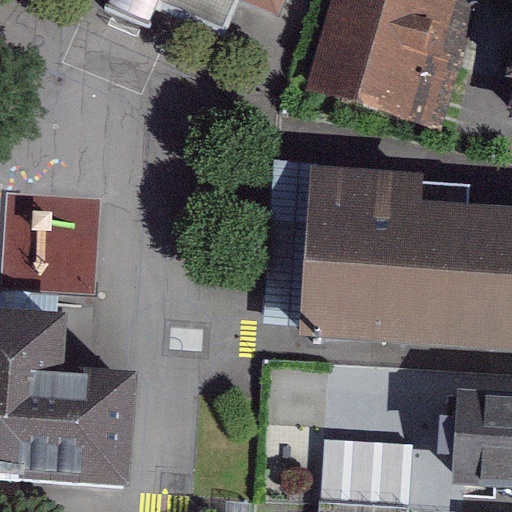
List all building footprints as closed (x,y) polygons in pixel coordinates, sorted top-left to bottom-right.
[(96,0),(93,7),(134,25),(143,2),(215,32),(228,0),(247,0),(255,3),(256,0),(96,0)] [(349,0),(326,74),(431,108),(465,0),(349,0)] [(511,176),(344,163),(332,320),(511,333),(511,176)] [(0,480),(118,489),(126,387),(48,381),(52,329),(0,325),(0,480)] [(473,486),(511,488),(511,409),(477,407),(473,486)] [(409,450),(326,444),(322,502),(405,508),(409,450)]
